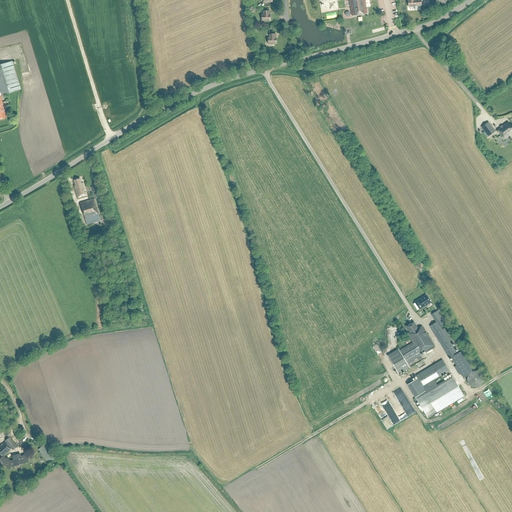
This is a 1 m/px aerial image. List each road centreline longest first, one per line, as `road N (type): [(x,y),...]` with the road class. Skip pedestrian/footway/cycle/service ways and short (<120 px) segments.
road 1 (tertiary): [(0,206),(209,85),(415,28),(470,0)]
road 2 (track): [(67,0),(112,137)]
road 3 (track): [(130,126),(144,108),(133,0)]
